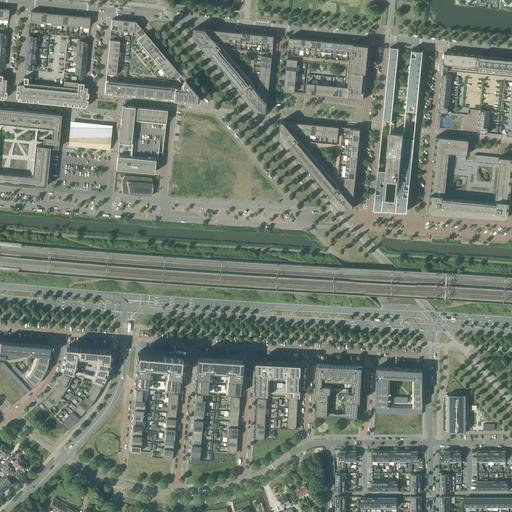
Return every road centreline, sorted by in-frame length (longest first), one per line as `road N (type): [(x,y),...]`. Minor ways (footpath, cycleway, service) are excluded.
road 1 (secondary): [(430,315),(128,297)]
road 2 (secondary): [(132,309),(430,327)]
road 3 (residential): [(301,212),(140,13)]
road 4 (residential): [(369,215),(387,38)]
road 5 (residential): [(373,37),(356,214)]
road 6 (residential): [(428,42),(411,217)]
road 7 (residential): [(423,218),(439,43)]
road 8 (residential): [(16,1),(9,75),(20,76),(28,2)]
road 9 (residential): [(94,9),(87,82),(93,83),(105,10)]
road 10 (residential): [(177,493),(189,343)]
road 11 (unclassified): [(164,217),(312,226)]
road 12 (unclassified): [(301,212),(163,202)]
road 13 (residential): [(242,481),(249,346)]
road 14 (secondary): [(128,297),(0,286)]
road 15 (secondary): [(0,298),(124,308)]
